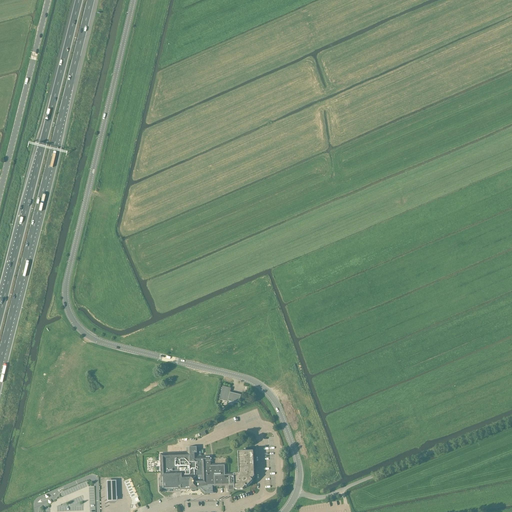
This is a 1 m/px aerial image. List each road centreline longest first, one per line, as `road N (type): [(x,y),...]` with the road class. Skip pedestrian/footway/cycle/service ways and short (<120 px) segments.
road 1 (tertiary): [(295,492),(298,465),(267,392),(241,377),(103,343),(69,311),(65,286),(133,0)]
road 2 (motorway): [(78,0),(0,313)]
road 3 (motorway): [(14,302),(90,0)]
road 4 (unclassified): [(295,492),(328,495),(511,419)]
road 5 (tertiary): [(49,0),(0,194)]
road 6 (motorway): [(0,453),(14,302)]
